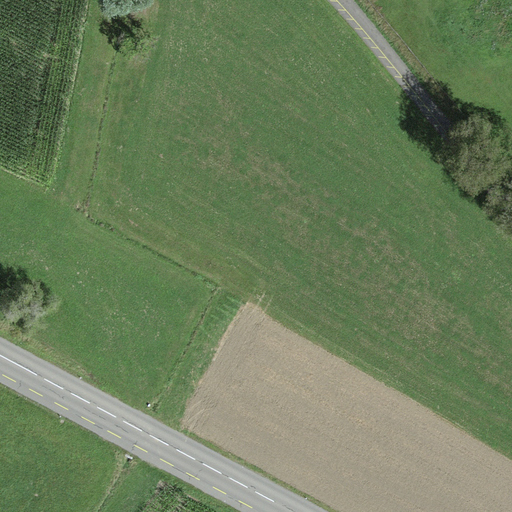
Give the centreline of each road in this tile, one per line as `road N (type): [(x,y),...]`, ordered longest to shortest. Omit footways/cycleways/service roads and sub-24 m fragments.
road 1 (tertiary): [(0,355),(295,511)]
road 2 (residential): [(336,0),(511,211)]
